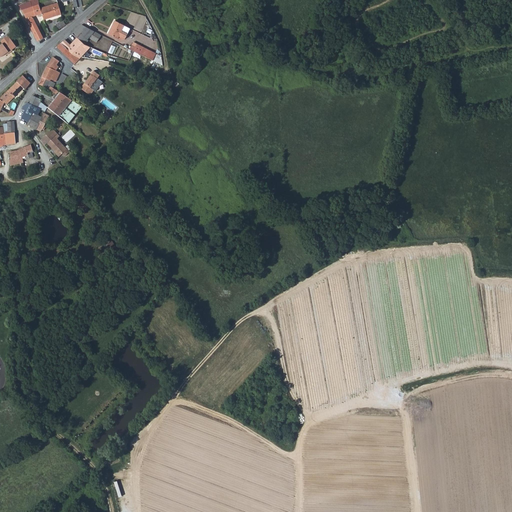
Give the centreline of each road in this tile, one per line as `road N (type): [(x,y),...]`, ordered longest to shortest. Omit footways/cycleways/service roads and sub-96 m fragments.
road 1 (track): [(0,235),(23,244),(20,390),(99,472),(111,511)]
road 2 (track): [(136,511),(133,454),(142,431),(236,323),(287,292)]
road 3 (unclassified): [(0,89),(103,0)]
